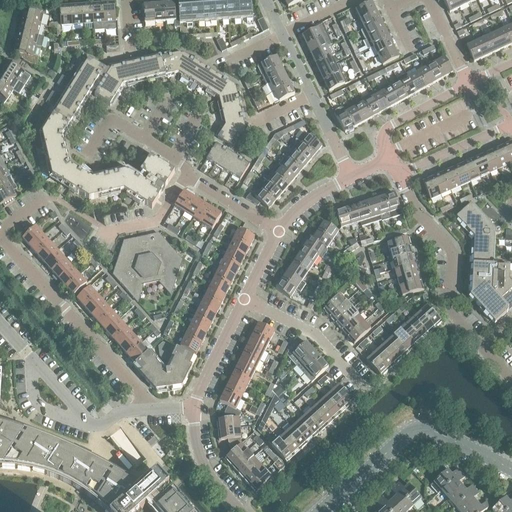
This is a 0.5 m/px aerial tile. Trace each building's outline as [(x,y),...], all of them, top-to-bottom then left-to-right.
[(203,0),(191,1),(193,23),(199,22),(200,28),(205,27),(205,22),(203,0)] [(215,0),(204,0),(203,0),(205,22),(211,22),(212,27),(217,26),(217,21),(215,0)] [(227,0),(215,0),(217,21),(223,21),(224,26),(229,26),(229,20),(227,0)] [(239,0),(227,0),(229,20),(235,20),(236,25),(241,25),(241,19),(239,0)] [(251,0),(239,0),(241,19),(248,19),(248,24),(253,24),(252,19),(253,19),(251,0)] [(302,0),(283,0),(287,8),(303,1),(302,0)] [(458,9),(453,0),(442,0),(449,14),(458,9)] [(466,0),(453,0),(458,9),(468,4),(466,0)] [(179,2),(179,7),(181,24),(188,23),(188,29),(193,28),(193,23),(191,1),(179,2)] [(355,11),(360,21),(376,13),(371,3),(355,11)] [(115,4),(104,5),(105,31),(117,30),(115,4)] [(165,5),(166,23),(175,22),(176,29),(181,29),(181,24),(179,7),(176,8),(176,4),(165,5)] [(104,5),(93,6),(95,28),(95,32),(105,31),(104,5)] [(156,23),(166,23),(165,5),(155,6),(156,23)] [(25,11),(23,22),(42,26),(44,16),(47,15),(46,6),(31,7),(30,7),(29,12),(25,11)] [(82,6),(71,7),(73,30),(84,29),(82,6)] [(93,6),(82,6),(84,29),(95,28),(93,6)] [(145,24),(156,23),(155,6),(144,7),(145,24)] [(60,8),(62,23),(62,30),(62,31),(73,30),(71,7),(60,8)] [(360,21),(364,30),(381,22),(376,13),(360,21)] [(258,22),(263,33),(269,31),(263,20),(258,22)] [(23,22),(20,32),(39,37),(42,26),(23,22)] [(361,31),(366,41),(385,31),(381,22),(364,30),(361,31)] [(302,37),(306,47),(326,38),(322,31),(323,29),(323,28),(323,27),(322,26),(321,25),(320,25),(309,30),(310,33),(302,37)] [(504,30),(494,35),(501,51),(511,46),(504,30)] [(373,48),(374,49),(390,41),(385,31),(366,41),(364,42),(368,50),(370,49),(370,50),(373,48)] [(20,32),(17,43),(41,49),(44,38),(39,37),(20,32)] [(494,35),(485,39),(492,55),(501,51),(494,35)] [(306,47),(311,56),(327,49),(327,48),(330,47),(326,38),(306,47)] [(485,39),(476,44),(483,59),(492,55),(485,39)] [(217,42),(222,53),(227,51),(222,40),(217,42)] [(374,49),(378,58),(394,50),(390,41),(374,49)] [(41,49),(17,43),(14,53),(18,54),(18,56),(23,59),(22,60),(31,66),(32,65),(37,67),(41,49)] [(483,59),(476,44),(466,48),(473,64),(483,59)] [(311,56),(316,66),(331,58),(327,49),(311,56)] [(394,50),(378,58),(383,67),(399,59),(394,50)] [(110,73),(100,90),(95,98),(110,108),(123,87),(179,74),(219,99),(226,127),(218,139),(234,149),(246,131),(235,88),(182,54),(112,71),(110,73)] [(257,67),(262,77),(281,68),(276,58),(257,67)] [(316,66),(320,75),(336,67),(335,66),(331,58),(316,66)] [(444,58),(435,64),(443,79),(453,73),(444,58)] [(100,90),(110,73),(89,60),(69,93),(68,94),(42,136),(52,179),(89,201),(125,193),(153,210),(162,195),(153,189),(128,173),(92,182),(68,167),(62,139),(84,104),(94,86),(100,90)] [(9,64),(3,73),(25,87),(31,77),(9,64)] [(435,64),(426,69),(435,84),(443,79),(435,64)] [(320,75),(325,84),(343,75),(344,74),(339,65),(335,66),(336,67),(320,75)] [(262,77),(266,86),(267,86),(286,77),(281,68),(262,77)] [(426,69),(417,74),(426,89),(435,84),(426,69)] [(3,73),(0,78),(0,83),(13,92),(14,92),(19,96),(25,87),(3,73)] [(400,83),(399,84),(408,99),(417,94),(408,79),(409,78),(406,74),(397,79),(400,83)] [(417,74),(409,78),(408,79),(417,94),(426,89),(417,74)] [(343,75),(325,84),(329,93),(345,86),(345,85),(347,84),(343,75)] [(57,86),(60,88),(66,79),(63,77),(57,86)] [(266,87),(270,96),(290,86),(286,77),(267,86),(266,86),(266,87)] [(0,104),(3,107),(7,102),(13,92),(0,83),(0,104)] [(399,84),(390,89),(399,104),(408,99),(399,84)] [(290,86),(270,96),(275,105),(295,95),(290,86)] [(390,89),(381,94),(390,109),(399,104),(390,89)] [(47,102),(51,104),(56,95),(53,93),(47,102)] [(361,100),(364,104),(372,119),(381,114),(373,99),(373,98),(371,94),(361,100)] [(381,94),(373,98),(373,99),(381,114),(390,109),(381,94)] [(32,103),(31,104),(35,106),(39,101),(33,97),(29,102),(32,103)] [(364,104),(355,109),(363,124),(372,119),(364,104)] [(346,113),(344,109),(343,109),(340,109),(337,111),(335,114),(334,114),(345,134),(355,128),(346,113)] [(355,109),(346,113),(355,128),(363,124),(355,109)] [(276,135),(275,136),(280,140),(281,140),(284,137),(290,134),(288,130),(282,133),(276,135)] [(275,136),(269,144),(273,147),(275,144),(280,140),(275,136)] [(309,137),(303,145),(316,156),(322,148),(309,137)] [(296,145),(292,150),(309,164),(316,156),(303,145),(302,145),(296,140),(295,143),(296,145)] [(511,143),(511,144),(502,148),(510,166),(511,169),(511,143)] [(207,161),(215,167),(225,151),(216,146),(207,161)] [(502,148),(492,152),(500,170),(510,166),(502,148)] [(293,156),(289,160),(289,161),(302,172),(309,164),(292,150),(290,153),(293,156)] [(215,167),(224,172),(233,156),(225,151),(215,167)] [(492,152),(482,157),(490,174),(500,170),(492,152)] [(283,160),(279,166),(295,180),(302,172),(289,161),(289,160),(283,155),(281,159),(283,160)] [(224,172),(232,177),(242,161),(233,156),(224,172)] [(482,157),(472,161),(480,179),(490,174),(482,157)] [(141,175),(156,184),(165,190),(175,174),(151,159),(141,175)] [(242,161),(232,177),(240,182),(250,166),(242,161)] [(472,161),(462,166),(470,183),(480,179),(472,161)] [(279,166),(272,173),(289,187),(295,180),(279,166)] [(462,166),(452,170),(460,188),(470,183),(462,166)] [(452,170),(443,175),(450,192),(460,188),(452,170)] [(263,179),(269,184),(282,195),(289,187),(272,173),(268,179),(266,177),(263,179)] [(443,175),(433,179),(441,197),(450,192),(443,175)] [(0,182),(0,194),(16,186),(10,176),(7,178),(7,179),(0,182)] [(441,197),(433,179),(423,184),(431,201),(441,197)] [(156,184),(153,189),(162,195),(165,190),(156,184)] [(269,184),(263,192),(276,203),(282,195),(269,184)] [(16,186),(0,194),(0,206),(0,207),(4,205),(6,209),(17,201),(15,199),(17,198),(14,192),(18,190),(16,186)] [(276,203),(263,192),(256,199),(251,195),(246,200),(258,208),(261,204),(269,211),(276,203)] [(175,208),(185,214),(194,199),(185,193),(175,208)] [(395,195),(385,198),(392,219),(402,216),(395,195)] [(385,198),(375,201),(382,221),(382,223),(392,219),(385,198)] [(185,214),(194,220),(203,205),(194,199),(185,214)] [(375,201),(365,204),(372,225),(382,221),(375,201)] [(365,204),(355,207),(361,224),(362,228),(372,225),(365,204)] [(194,220),(203,226),(213,210),(203,205),(194,220)] [(470,206),(456,218),(462,225),(464,223),(468,227),(466,229),(469,227),(472,231),(470,233),(474,238),(474,245),(477,245),(477,250),(474,250),(474,251),(477,251),(476,256),(473,256),(472,274),(475,274),(475,279),(472,279),(472,280),(475,280),(475,285),(472,285),(471,295),(469,297),(481,310),(483,308),(487,312),(485,314),(487,312),(491,316),(489,318),(495,325),(502,319),(509,313),(509,312),(509,311),(509,310),(509,309),(511,306),(511,265),(511,264),(509,266),(498,266),(498,265),(497,265),(496,264),(495,264),(495,265),(494,266),(496,235),(497,235),(499,235),(500,234),(501,233),(500,231),(500,230),(499,229),(497,229),(496,229),(495,230),(473,206),(470,206)] [(355,207),(346,210),(352,227),(361,224),(355,207)] [(213,210),(203,226),(212,232),(222,216),(213,210)] [(352,227),(346,210),(336,214),(341,230),(352,227)] [(324,224),(318,232),(333,242),(339,233),(324,224)] [(23,240),(31,248),(44,236),(37,228),(23,240)] [(239,231),(235,241),(251,249),(255,239),(239,231)] [(318,232),(313,240),(313,241),(325,249),(325,250),(327,251),(333,242),(318,232)] [(175,254),(176,253),(167,243),(167,244),(159,235),(156,244),(150,246),(148,237),(136,240),(136,241),(125,243),(122,253),(121,253),(117,265),(118,266),(114,276),(122,284),(121,285),(130,295),(130,294),(138,302),(144,284),(159,281),(171,295),(176,284),(176,285),(180,272),(179,272),(182,262),(175,254)] [(31,248),(38,257),(52,245),(44,236),(31,248)] [(311,239),(305,248),(319,258),(325,250),(325,249),(313,241),(313,240),(311,239)] [(388,245),(391,254),(412,248),(410,239),(388,245)] [(235,241),(230,251),(246,258),(251,249),(235,241)] [(38,257),(45,265),(59,252),(52,245),(38,257)] [(305,248),(300,256),(314,266),(319,258),(305,248)] [(391,254),(393,262),(414,256),(412,248),(391,254)] [(188,254),(196,259),(198,254),(191,249),(188,254)] [(230,251),(225,260),(241,268),(246,258),(230,251)] [(45,265),(52,272),(66,260),(59,252),(45,265)] [(300,256),(294,265),(308,275),(314,266),(300,256)] [(393,262),(396,271),(417,265),(414,256),(393,262)] [(52,272),(60,281),(73,269),(66,260),(52,272)] [(225,260),(220,270),(236,278),(241,268),(225,260)] [(294,265),(288,274),(302,283),(303,283),(308,275),(294,265)] [(396,271),(398,280),(419,274),(417,265),(396,271)] [(60,281),(67,289),(80,276),(73,269),(60,281)] [(220,270),(215,280),(231,288),(236,278),(220,270)] [(288,274),(282,282),(297,292),(297,291),(300,294),(306,285),(303,283),(302,283),(288,274)] [(398,280),(400,288),(422,283),(419,274),(398,280)] [(80,276),(67,289),(74,297),(88,285),(80,276)] [(215,280),(211,289),(227,297),(231,288),(215,280)] [(355,283),(361,291),(365,287),(358,280),(355,283)] [(297,292),(282,282),(276,291),(291,301),(297,292)] [(422,283),(400,288),(403,298),(424,292),(422,283)] [(361,291),(367,297),(371,294),(365,287),(361,291)] [(78,301),(85,309),(98,297),(91,288),(78,301)] [(211,289),(206,299),(222,307),(227,297),(211,289)] [(85,309),(92,317),(106,305),(98,297),(85,309)] [(324,312),(330,319),(347,304),(340,297),(327,309),(324,312)] [(206,299),(201,309),(217,317),(222,307),(206,299)] [(330,319),(336,325),(353,310),(347,304),(330,319)] [(92,317),(99,325),(113,313),(106,305),(92,317)] [(428,307),(421,314),(436,330),(443,324),(428,307)] [(201,309),(196,319),(212,327),(217,317),(201,309)] [(336,325),(342,332),(359,317),(353,310),(336,325)] [(99,325),(107,333),(120,321),(113,313),(99,325)] [(421,314),(414,320),(430,336),(436,330),(421,314)] [(342,332),(348,338),(365,323),(359,317),(342,332)] [(196,319),(191,328),(207,336),(212,327),(196,319)] [(414,320),(407,326),(423,343),(430,336),(414,320)] [(107,333),(114,341),(127,329),(120,321),(107,333)] [(365,323),(348,338),(355,346),(372,331),(365,323)] [(259,326),(254,336),(270,344),(275,333),(259,326)] [(407,326),(401,332),(416,348),(423,343),(407,326)] [(191,328),(187,338),(203,346),(207,336),(191,328)] [(114,341),(121,349),(135,337),(127,329),(114,341)] [(401,332),(394,338),(410,354),(416,348),(401,332)] [(254,336),(249,346),(265,354),(270,344),(254,336)] [(121,349),(129,357),(142,345),(135,337),(121,349)] [(203,346),(187,338),(182,348),(198,356),(203,346)] [(394,338),(388,344),(403,360),(410,354),(394,338)] [(160,348),(160,356),(164,361),(169,361),(171,356),(170,346),(164,343),(160,348)] [(288,357),(297,368),(314,352),(307,344),(302,348),(300,346),(295,343),(289,354),(288,357)] [(388,344),(381,350),(396,366),(403,360),(388,344)] [(129,357),(136,366),(149,354),(142,345),(129,357)] [(249,346),(244,356),(260,363),(265,354),(249,346)] [(149,354),(136,366),(143,374),(141,375),(157,392),(183,389),(193,368),(191,367),(195,359),(178,350),(173,359),(175,361),(170,371),(170,372),(165,372),(157,363),(159,361),(152,353),(150,355),(149,354)] [(381,350),(375,355),(390,372),(396,366),(381,350)] [(297,368),(304,376),(321,360),(314,352),(297,368)] [(390,372),(375,355),(367,362),(382,379),(390,372)] [(244,356),(240,365),(255,372),(260,363),(244,356)] [(321,360),(304,376),(312,384),(329,369),(321,360)] [(240,365),(235,375),(250,382),(255,372),(240,365)] [(278,378),(282,382),(287,377),(283,373),(278,378)] [(235,375),(230,384),(246,392),(250,382),(235,375)] [(230,384),(225,394),(241,402),(246,392),(230,384)] [(271,384),(268,391),(273,393),(276,387),(275,386),(271,384)] [(276,387),(273,393),(272,394),(281,403),(281,402),(278,398),(285,391),(280,385),(278,387),(276,387)] [(340,386),(333,393),(348,409),(355,403),(340,386)] [(333,393),(326,399),(341,415),(348,409),(333,393)] [(220,404),(228,408),(236,412),(241,402),(225,394),(220,404)] [(273,400),(271,405),(274,408),(281,403),(272,394),(270,398),(273,400)] [(287,399),(283,394),(279,398),(283,403),(287,399)] [(326,399),(319,405),(334,421),(341,415),(326,399)] [(319,405),(313,411),(328,427),(334,421),(319,405)] [(217,423),(219,432),(241,429),(239,420),(242,415),(236,412),(228,408),(225,414),(226,421),(217,423)] [(313,411),(306,417),(321,433),(328,427),(313,411)] [(306,417),(299,423),(314,440),(321,433),(306,417)] [(266,426),(262,422),(257,431),(261,435),(266,426)] [(0,469),(1,469),(17,470),(32,473),(46,477),(59,482),(72,488),(84,495),(95,503),(105,511),(140,511),(144,509),(147,511),(150,511),(153,510),(154,511),(191,511),(173,492),(173,491),(170,494),(164,499),(160,495),(161,494),(149,481),(140,488),(139,488),(139,487),(128,479),(115,472),(103,465),(91,459),(89,457),(88,457),(90,455),(80,450),(80,454),(80,453),(78,452),(66,447),(52,441),(47,439),(48,436),(43,434),(38,432),(32,430),(12,423),(11,427),(0,423),(0,469)] [(299,423),(293,429),(308,445),(314,440),(299,423)] [(230,448),(234,453),(242,445),(241,439),(242,439),(241,429),(219,432),(220,442),(229,441),(230,448)] [(293,429),(286,435),(301,451),(308,445),(293,429)] [(286,435),(280,441),(295,457),(301,451),(286,435)] [(295,457),(280,441),(273,447),(288,464),(295,457)] [(225,461),(232,468),(248,452),(242,445),(234,453),(225,461)] [(232,468),(238,474),(254,459),(248,452),(232,468)] [(238,474),(244,481),(261,466),(254,459),(238,474)] [(244,481),(250,487),(267,472),(261,466),(244,481)] [(438,495),(441,492),(461,474),(458,470),(452,476),(448,471),(430,487),(438,495)] [(267,472),(250,487),(256,494),(273,479),(267,472)] [(441,492),(449,500),(462,488),(459,484),(465,478),(461,474),(441,492)] [(399,484),(395,488),(413,508),(421,500),(409,486),(405,490),(399,484)] [(449,500),(456,508),(476,490),(472,486),(466,492),(462,488),(449,500)] [(397,497),(393,501),(402,511),(408,511),(413,508),(395,488),(391,491),(397,497)] [(456,508),(459,511),(467,511),(477,504),(473,500),(479,494),(476,490),(456,508)] [(383,499),(379,502),(388,511),(402,511),(393,501),(388,505),(383,499)] [(492,511),(507,511),(511,508),(511,501),(510,503),(506,499),(492,511)] [(381,511),(380,511),(388,511),(379,502),(375,506),(381,511)] [(477,504),(467,511),(484,511),(490,507),(486,503),(480,508),(477,504)]
